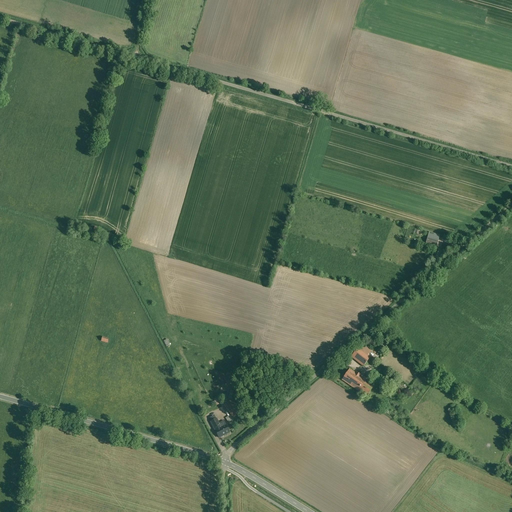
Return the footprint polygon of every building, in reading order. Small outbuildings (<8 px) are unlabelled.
[(439,241),(441,235),(430,232),(428,238),(439,241)] [(371,358),(358,348),(351,357),(364,366),(371,358)] [(356,372),(355,374),(350,369),(342,380),(367,397),(374,386),(367,381),(368,380),(364,377),(363,379),(359,376),(360,375),(356,372)] [(233,399),(225,404),(233,418),(242,412),(233,399)] [(219,424),(214,427),(219,438),(230,432),(224,421),(219,424)]
